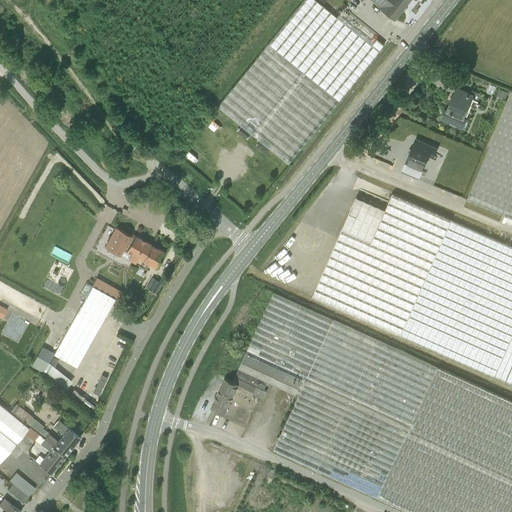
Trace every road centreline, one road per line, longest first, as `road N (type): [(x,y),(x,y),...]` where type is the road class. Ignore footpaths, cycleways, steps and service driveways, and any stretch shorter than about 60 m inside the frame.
road 1 (unclassified): [(41,511),(98,440),(163,307),(219,222)]
road 2 (primary): [(251,249),(451,0)]
road 3 (unclassified): [(219,222),(162,173),(123,186),(108,182),(0,67)]
road 4 (unclassified): [(387,511),(213,431),(155,419)]
road 5 (track): [(162,173),(114,135),(56,51),(0,2)]
road 6 (primary): [(155,419),(203,312),(251,249)]
